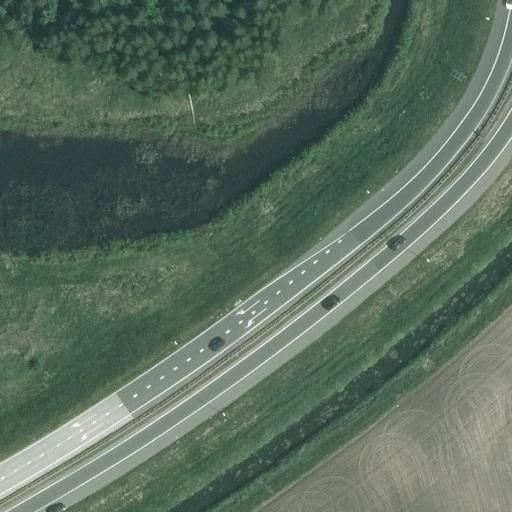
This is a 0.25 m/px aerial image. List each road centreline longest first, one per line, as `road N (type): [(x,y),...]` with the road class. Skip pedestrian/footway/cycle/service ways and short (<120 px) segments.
road 1 (motorway): [(511,34),(477,112),(425,179),(232,330),(0,481)]
road 2 (motorway): [(25,511),(255,360),(359,277),(450,200),(511,119)]
